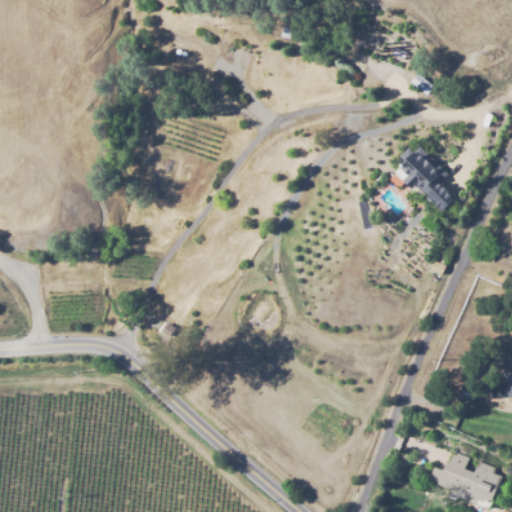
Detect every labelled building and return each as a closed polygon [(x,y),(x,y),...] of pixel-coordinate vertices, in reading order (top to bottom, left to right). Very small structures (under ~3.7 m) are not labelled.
[(300,23),(296,10),(313,5),(316,18),(300,23)] [(291,28),(286,15),(293,12),(299,25),(291,28)] [(359,52),(316,37),(325,12),(343,18),(345,14),(364,21),(362,27),(367,29),(359,52)] [(158,39),(146,35),(151,22),(163,26),(158,39)] [(300,40),(281,36),(284,27),(303,31),(300,40)] [(198,75),(162,62),(172,31),(209,44),(198,75)] [(72,103),(55,96),(67,64),(85,70),(72,103)] [(426,96),(409,82),(416,74),(433,87),(426,96)] [(511,118),(510,123),(501,119),(505,110),(511,113),(511,118)] [(401,165),(407,160),(403,156),(410,149),(414,153),(420,148),(424,152),(427,150),(452,176),(446,183),(458,196),(445,208),(424,187),(423,188),(417,183),(415,185),(407,177),(410,174),(401,165)] [(432,266),(436,257),(449,263),(444,272),(432,266)] [(489,400),(487,386),(502,384),(503,398),(489,400)] [(484,504),(467,497),(466,501),(448,493),(449,490),(438,485),(439,482),(430,479),(434,467),(443,471),(447,462),(449,463),(453,452),(469,458),(465,469),(474,473),(478,462),(495,468),(493,474),(502,477),(492,502),(485,499),(484,504)]
